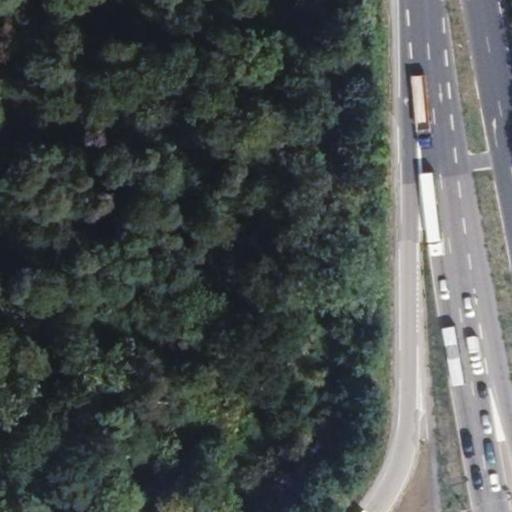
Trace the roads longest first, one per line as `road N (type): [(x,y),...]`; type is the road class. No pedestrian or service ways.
road 1 (primary): [(426,0),(412,177),(406,457),(374,511)]
road 2 (primary): [(427,0),(437,172),(490,511)]
road 3 (primary): [(427,0),(511,425)]
road 4 (track): [(89,0),(321,192)]
road 5 (primary): [(511,176),(481,0)]
